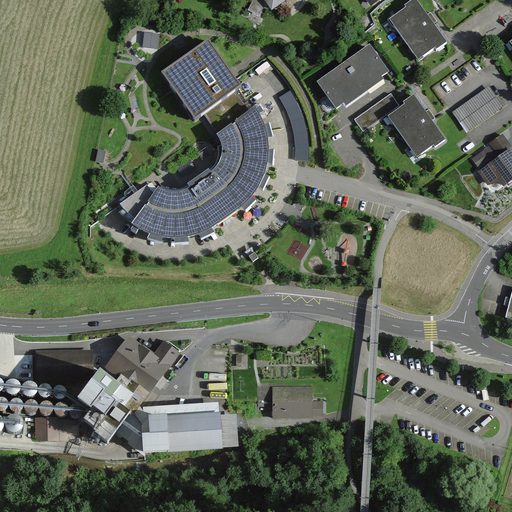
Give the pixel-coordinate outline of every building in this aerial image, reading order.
[(262,0),(272,13),(290,0),(262,0)] [(418,62),(435,51),(437,53),(447,46),(430,21),(415,0),(414,0),(404,7),(407,11),(390,22),(418,62)] [(219,155),(216,164),(213,169),(209,174),(203,178),(196,183),(187,188),(190,192),(179,196),(171,196),(163,195),(158,191),(152,197),(147,187),(120,207),(136,225),(131,231),(148,240),(162,243),(188,244),(212,233),(241,213),(250,206),(257,196),(264,182),(267,172),(270,155),(265,130),(254,113),(251,116),(236,97),(241,93),(207,45),(162,76),(195,123),(203,118),(217,138),(221,146),(218,147),(219,155)] [(369,48),(317,85),(336,111),(344,105),(347,110),(383,85),(380,81),(388,75),(369,48)] [(453,115),(467,134),(503,109),(489,89),(453,115)] [(291,92),(280,99),(287,113),(291,124),(295,136),(296,150),(296,161),(309,162),(309,149),(307,133),(303,119),(298,106),(291,92)] [(364,133),(399,106),(391,94),(355,121),(364,133)] [(428,117),(414,97),(403,104),(405,106),(388,118),(417,160),(433,148),(435,150),(446,143),(428,117)] [(478,172),(489,187),(500,183),(504,188),(511,182),(511,152),(510,150),(511,149),(502,136),(489,145),(499,158),(478,172)] [(495,156),(489,148),(472,160),(478,168),(495,156)] [(136,416),(182,358),(163,342),(152,356),(130,338),(122,346),(105,368),(119,379),(107,394),(136,416)] [(91,382),(91,353),(34,353),(34,382),(91,382)] [(313,402),(312,388),(272,389),(273,420),(313,419),(313,417),(323,417),(322,402),(313,402)] [(108,455),(131,422),(117,412),(116,414),(103,405),(104,402),(93,394),(80,412),(91,420),(83,431),(93,438),(90,442),(108,455)] [(222,451),(238,450),(235,417),(220,418),(219,404),(143,410),(132,424),(120,440),(143,457),(144,463),(170,462),(170,457),(222,455),(222,451)] [(83,421),(36,417),(34,442),(68,445),(68,436),(81,437),(83,421)]
